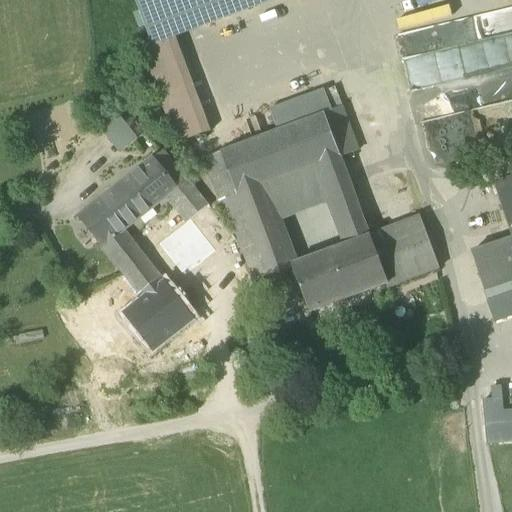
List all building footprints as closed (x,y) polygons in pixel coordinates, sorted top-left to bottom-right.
[(134,0),(146,32),(233,0),(134,0)] [(233,0),(146,32),(152,46),(277,0),(233,0)] [(389,0),(401,33),(460,12),(455,0),(389,0)] [(429,50),(511,33),(511,8),(424,26),(429,50)] [(142,51),(177,145),(210,133),(175,38),(142,51)] [(403,58),(408,87),(434,83),(432,72),(449,70),(446,51),(403,58)] [(511,93),(511,66),(495,70),(500,92),(511,90),(511,93)] [(268,110),(277,133),(324,115),(332,112),(323,90),(268,110)] [(100,123),(121,150),(139,136),(117,109),(100,123)] [(340,157),(340,158),(358,151),(341,109),(332,112),(324,115),(340,157)] [(277,133),(220,154),(236,196),(261,187),(263,186),(319,164),(340,157),(324,115),(277,133)] [(162,154),(151,162),(176,192),(186,185),(162,154)] [(224,200),(236,196),(220,154),(205,160),(220,202),(224,200)] [(340,158),(340,157),(319,164),(326,181),(346,173),(340,158)] [(163,202),(176,192),(151,162),(115,190),(79,217),(104,247),(121,234),(163,202)] [(319,164),(263,186),(261,187),(275,224),(326,205),(323,198),(331,196),(326,181),(319,164)] [(326,181),(331,196),(352,188),(346,173),(326,181)] [(511,179),(494,185),(511,240),(511,179)] [(206,209),(186,185),(176,192),(163,202),(184,227),(188,224),(206,209)] [(261,187),(236,196),(266,278),(291,269),(290,264),(275,224),(261,187)] [(350,247),(371,239),(370,237),(352,188),(331,196),(335,205),(350,247)] [(255,282),(266,278),(236,196),(224,200),(255,282)] [(327,208),(335,205),(331,196),(323,198),(326,205),(327,208)] [(219,241),(225,248),(233,241),(206,209),(188,224),(184,227),(173,235),(180,244),(167,255),(181,273),(219,241)] [(420,218),(370,237),(371,239),(388,286),(387,286),(388,290),(439,270),(420,218)] [(104,247),(168,329),(186,314),(163,287),(121,234),(104,247)] [(291,269),(310,315),(387,286),(388,286),(371,239),(350,247),(298,266),(291,269)] [(511,282),(511,240),(471,254),(484,292),(500,286),(511,282)] [(241,269),(233,258),(225,248),(219,241),(181,273),(186,278),(203,300),(241,269)] [(238,254),(233,241),(225,248),(233,258),(238,254)] [(125,340),(153,318),(122,279),(94,301),(125,340)] [(511,282),(500,286),(503,296),(511,293),(511,282)] [(500,286),(484,292),(487,302),(503,296),(500,286)] [(189,320),(163,287),(125,317),(150,350),(189,320)] [(511,293),(503,296),(487,302),(495,324),(511,318),(511,293)] [(495,399),(483,399),(484,425),(511,424),(511,409),(506,409),(505,386),(495,387),(495,399)]
